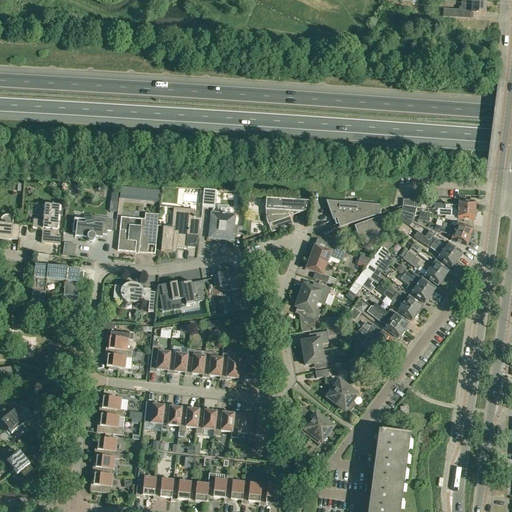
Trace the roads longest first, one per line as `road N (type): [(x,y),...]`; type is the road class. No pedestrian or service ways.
road 1 (motorway): [(511,113),(0,81)]
road 2 (motorway): [(0,107),(511,138)]
road 3 (tertiary): [(497,200),(457,511)]
road 4 (residential): [(88,381),(275,400),(292,379),(280,309)]
road 5 (residential): [(88,381),(99,267),(160,269),(268,251)]
road 6 (residential): [(301,511),(451,307)]
road 7 (tertiary): [(479,511),(511,260)]
road 8 (residential): [(73,508),(88,381)]
road 9 (tertiary): [(511,77),(497,200)]
